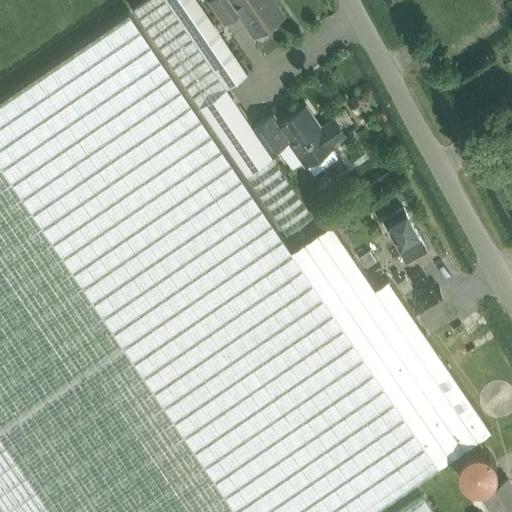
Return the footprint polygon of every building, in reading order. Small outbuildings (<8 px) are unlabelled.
[(142,0),(133,7),(285,232),(312,214),(269,151),(288,138),(279,123),(272,114),(253,127),(226,87),(247,73),(197,0),(142,0)] [(224,23),(239,13),(253,35),(284,14),(274,0),(210,0),(209,1),(224,23)] [(373,285),(330,221),(290,248),(129,9),(0,96),(0,511),(368,511),(470,443),(491,429),(387,276),(373,285)] [(305,105),(279,123),(288,138),(305,163),(306,163),(314,174),(339,157),(331,145),(332,144),(331,142),(344,133),(334,118),(321,127),(305,105)] [(403,208),(382,220),(406,261),(426,249),(403,208)] [(376,259),(369,249),(359,255),(366,266),(376,259)] [(451,357),(463,375),(471,369),(459,351),(451,357)] [(511,511),(511,489),(505,479),(482,494),(494,511),(511,511)] [(434,511),(422,493),(393,511),(434,511)]
